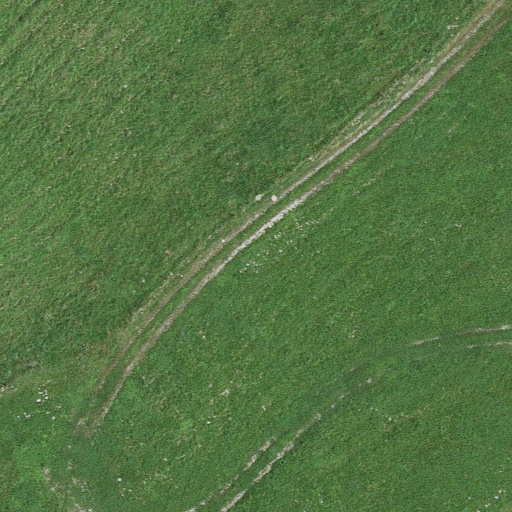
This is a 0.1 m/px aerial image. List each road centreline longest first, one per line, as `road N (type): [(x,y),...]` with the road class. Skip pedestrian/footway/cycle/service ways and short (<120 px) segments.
road 1 (track): [(83,511),(76,460),(100,413),(216,288),(511,24)]
road 2 (track): [(511,337),(430,350),(349,395),(270,452),(213,511)]
